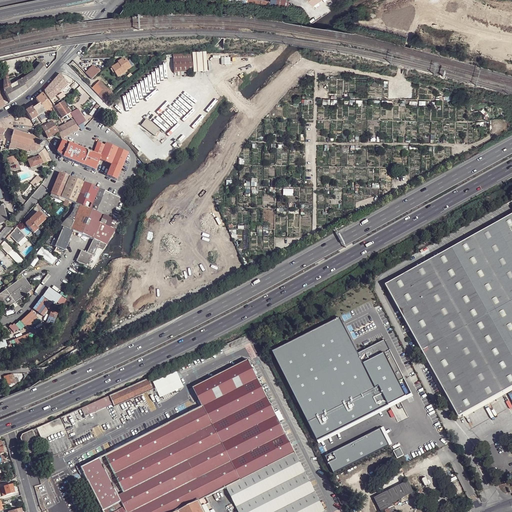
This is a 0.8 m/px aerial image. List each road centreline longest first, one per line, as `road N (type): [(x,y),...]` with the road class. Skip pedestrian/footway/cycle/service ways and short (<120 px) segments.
road 1 (motorway): [(0,427),(240,314),(511,164)]
road 2 (motorway): [(511,145),(234,298),(0,408)]
road 3 (tertiary): [(0,393),(34,511)]
